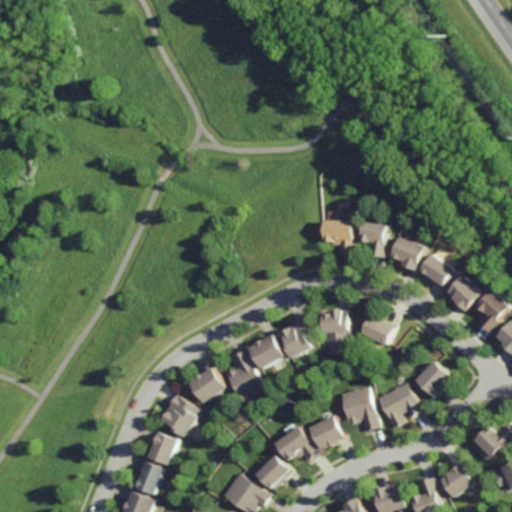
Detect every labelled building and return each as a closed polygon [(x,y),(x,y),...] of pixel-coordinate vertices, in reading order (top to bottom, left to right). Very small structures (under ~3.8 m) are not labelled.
[(345,219),(358,219),(359,251),(344,252),(344,244),(337,244),(337,241),(328,241),(328,219),(341,219),(341,217),(345,217),(345,219)] [(389,257),(375,254),(376,245),(373,244),(373,241),(365,239),(369,218),(393,223),(389,242),(392,242),(389,257)] [(420,270),(403,262),(404,259),(396,255),(404,235),(430,246),(420,270)] [(446,288),(423,272),(437,253),(459,269),(446,288)] [(470,310),(456,297),(457,295),(453,291),(468,275),(487,292),(470,310)] [(494,333),(483,322),(489,316),(487,313),(489,311),(482,305),(497,289),(511,303),(511,309),(502,320),(504,322),(494,333)] [(331,310),(351,309),(354,343),(345,344),(346,355),(331,356),(330,345),(328,345),(326,319),(322,320),(322,311),(323,309),(329,308),(331,310)] [(391,346),(365,334),(375,313),(401,324),(391,346)] [(316,348),(314,348),(293,358),(285,342),(288,341),(283,331),(291,327),(290,325),(307,316),(321,343),(321,345),(316,348)] [(511,349),(504,342),(505,340),(501,336),(511,324),(511,349)] [(287,356),(265,368),(253,348),(260,344),(259,343),(266,339),(267,340),(275,335),(287,356)] [(255,396),(254,395),(244,400),(230,374),(241,368),(235,357),(248,349),(269,387),(258,393),(258,394),(255,396)] [(437,397),(419,380),(438,360),(454,375),(449,381),(451,383),(437,397)] [(229,387),(207,404),(192,384),(198,379),(198,378),(205,373),(206,374),(215,367),(229,387)] [(412,418),(408,411),(403,414),(407,422),(396,428),(381,398),(409,383),(425,411),(412,418)] [(382,428),(367,432),(364,419),(361,420),(361,422),(351,424),(343,394),(371,386),(382,428)] [(206,411),(202,418),(201,417),(188,438),(173,429),(175,427),(166,421),(172,412),(169,411),(179,395),(206,411)] [(323,450),(312,427),(337,416),(347,438),(323,450)] [(503,431),(509,425),(511,428),(511,444),(509,447),(506,444),(493,457),(477,441),(495,423),(503,431)] [(309,461),(305,455),(299,458),(298,456),(289,461),(277,443),(303,425),(322,452),(309,461)] [(171,466),(149,458),(159,431),(181,440),(171,466)] [(275,491),(259,475),(273,461),(272,460),(277,455),(293,472),(275,491)] [(158,496),(140,489),(140,487),(138,486),(147,461),(168,469),(158,496)] [(455,498),(443,479),(448,476),(447,474),(464,463),(477,484),(455,498)] [(511,489),(504,493),(502,486),(500,487),(495,476),(505,471),(504,468),(511,464),(511,489)] [(265,507),(260,503),(258,506),(261,508),(257,511),(248,511),(226,496),(241,474),(272,496),(265,507)] [(437,511),(418,511),(413,498),(424,494),(420,482),(435,477),(440,492),(436,493),(443,510),(437,511)] [(390,490),(402,487),(408,508),(392,511),(380,511),(374,490),(389,486),(390,490)] [(154,511),(127,511),(128,511),(127,510),(131,503),(136,491),(159,501),(154,511)] [(343,511),(347,510),(345,506),(358,498),(366,511),(343,511)]
